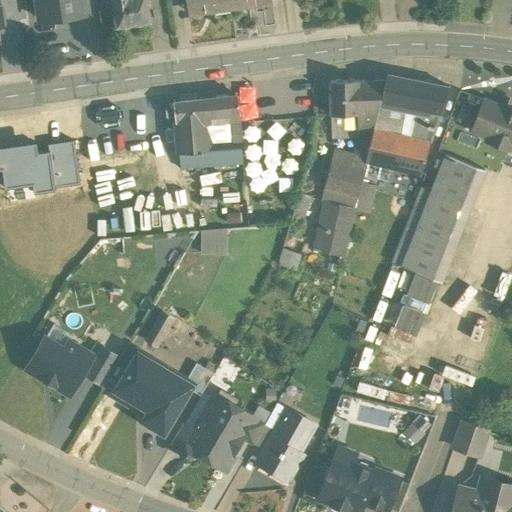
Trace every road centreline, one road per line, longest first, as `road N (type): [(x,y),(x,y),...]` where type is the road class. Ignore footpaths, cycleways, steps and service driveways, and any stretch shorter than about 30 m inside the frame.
road 1 (secondary): [(0,97),(370,47),(511,53)]
road 2 (tertiary): [(153,511),(0,438)]
